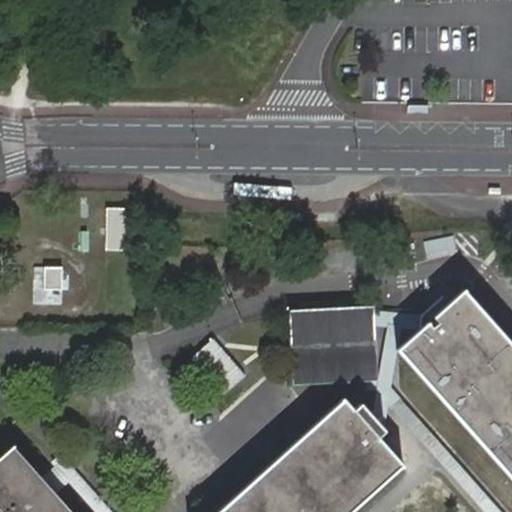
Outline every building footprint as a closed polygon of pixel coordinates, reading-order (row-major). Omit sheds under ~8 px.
[(105,208),(104,248),(121,248),(122,208),(105,208)] [(62,266),(33,265),(32,302),(61,303),(62,266)] [(511,344),(480,309),(463,289),(447,303),(439,295),(419,316),(417,327),(417,331),(396,349),(511,478),(511,344)] [(365,333),(363,320),(362,309),(289,315),(292,335),(299,335),(302,358),(293,359),(296,380),(356,375),(369,373),(365,333)] [(506,511),(386,379),(396,330),(417,327),(419,316),(363,320),(365,333),(385,331),(378,372),(376,385),(370,414),(378,422),(383,395),(489,511),(506,511)] [(299,335),(292,335),(293,359),(302,358),(299,335)] [(357,386),(376,385),(378,372),(369,373),(356,375),(357,386)] [(215,511),(350,511),(403,466),(377,437),(362,421),(370,414),(361,404),(353,411),(342,398),(215,511)] [(378,422),(370,414),(362,421),(377,437),(385,430),(378,422)] [(74,511),(55,491),(13,444),(0,456),(0,511),(74,511)]
